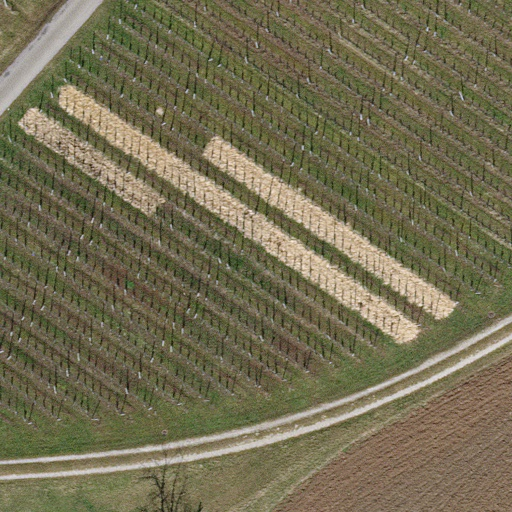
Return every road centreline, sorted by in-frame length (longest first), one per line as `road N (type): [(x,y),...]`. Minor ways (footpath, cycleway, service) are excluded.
road 1 (track): [(511,327),(391,389),(302,421),(189,448),(0,469)]
road 2 (track): [(87,0),(0,97)]
